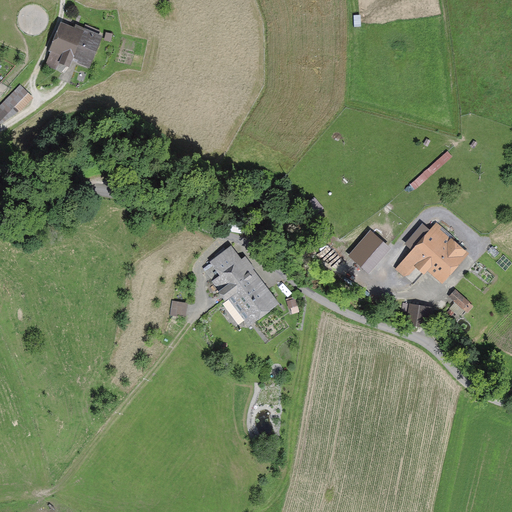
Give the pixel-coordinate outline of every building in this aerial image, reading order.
[(70,65),(73,55),(88,61),(100,32),(87,26),(84,33),(75,30),(73,34),(61,29),(47,64),(58,69),(61,61),(70,65)] [(20,87),(0,107),(0,120),(27,93),(20,87)] [(229,221),(227,230),(241,233),(243,224),(229,221)] [(415,283),(432,263),(444,274),(465,251),(452,239),(450,241),(434,226),(429,231),(423,225),(407,243),(414,249),(397,268),(415,283)] [(369,272),(387,251),(374,241),(366,243),(357,253),(364,259),(360,264),(369,272)] [(249,315),(251,318),(271,303),(240,262),(238,263),(228,250),(211,263),(221,276),(214,282),(231,305),(232,308),(236,314),(239,314),(243,320),(249,315)] [(467,311),(472,306),(455,290),(450,295),(467,311)] [(419,300),(404,298),(402,312),(408,313),(407,324),(418,326),(421,304),(418,304),(419,300)] [(189,305),(172,303),(170,316),(187,318),(189,305)]
